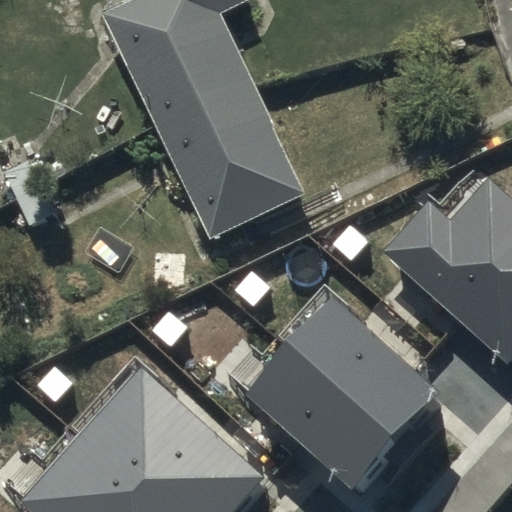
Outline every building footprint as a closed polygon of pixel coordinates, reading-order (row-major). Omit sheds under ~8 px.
[(206,0),(117,42),(223,266),(321,220),(234,36),(258,24),(246,0),(206,0)] [(511,196),(495,181),(456,224),(435,206),(390,256),(511,364),(511,196)] [(37,250),(64,238),(40,185),(12,197),(37,250)] [(339,306),(254,401),(361,495),(446,400),(339,306)] [(28,505),(35,511),(246,511),(272,484),(150,373),(28,505)]
